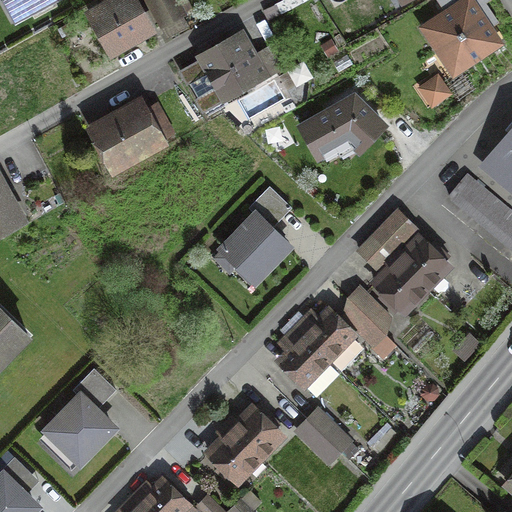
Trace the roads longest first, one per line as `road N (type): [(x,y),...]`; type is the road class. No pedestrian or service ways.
road 1 (residential): [(511,84),(87,511)]
road 2 (residential): [(262,0),(0,146)]
road 3 (primary): [(387,511),(511,362)]
